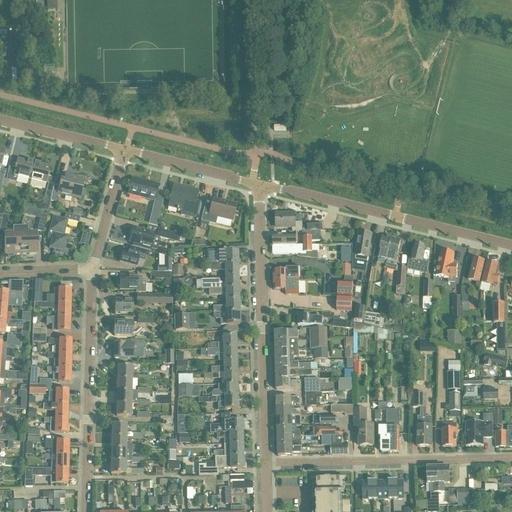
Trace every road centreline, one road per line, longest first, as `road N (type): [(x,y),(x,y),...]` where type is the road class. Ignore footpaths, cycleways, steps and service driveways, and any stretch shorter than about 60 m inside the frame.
road 1 (residential): [(266,464),(260,185)]
road 2 (residential): [(511,247),(260,185)]
road 3 (residential): [(266,464),(511,458)]
road 4 (residential): [(84,511),(91,270)]
road 5 (residential): [(260,185),(124,149)]
road 6 (residential): [(124,149),(0,119)]
road 7 (residential): [(91,270),(124,149)]
